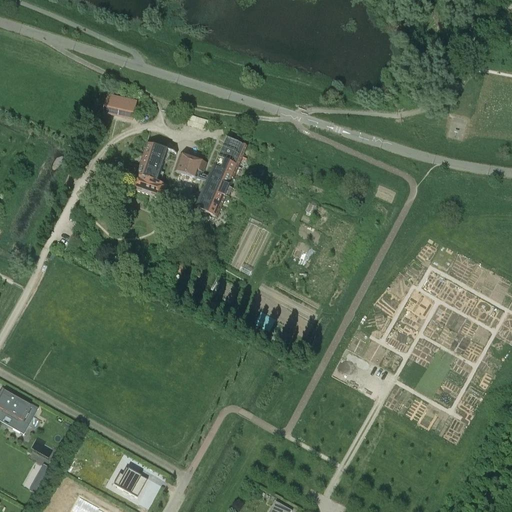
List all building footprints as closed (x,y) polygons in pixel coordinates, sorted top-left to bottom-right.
[(136,105),(107,98),(105,108),(114,110),(112,115),(133,119),(136,105)] [(211,123),(190,117),(186,128),(205,133),(207,128),(209,128),(211,123)] [(247,147),(227,139),(211,177),(209,177),(208,180),(209,180),(197,210),(217,218),(247,147)] [(137,177),(157,184),(168,151),(148,145),(147,145),(147,147),(144,156),(137,177)] [(206,164),(180,156),(175,173),(196,180),(198,173),(203,174),(206,164)] [(74,166),(63,190),(69,192),(80,169),(74,166)] [(157,184),(137,177),(133,190),(149,196),(162,200),(167,187),(157,184)] [(177,250),(173,274),(182,276),(186,252),(177,250)] [(210,303),(207,308),(215,311),(217,306),(210,303)] [(23,436),(28,428),(21,424),(31,406),(5,391),(0,399),(0,423),(2,424),(5,419),(12,422),(9,428),(23,436)] [(43,467),(29,492),(36,495),(49,471),(43,467)] [(125,469),(121,476),(121,477),(122,478),(116,488),(137,500),(147,482),(125,469)] [(102,510),(79,497),(72,510),(75,511),(105,511),(104,511),(102,511),(101,511),(102,510)] [(292,511),(275,503),(270,511),(292,511)]
